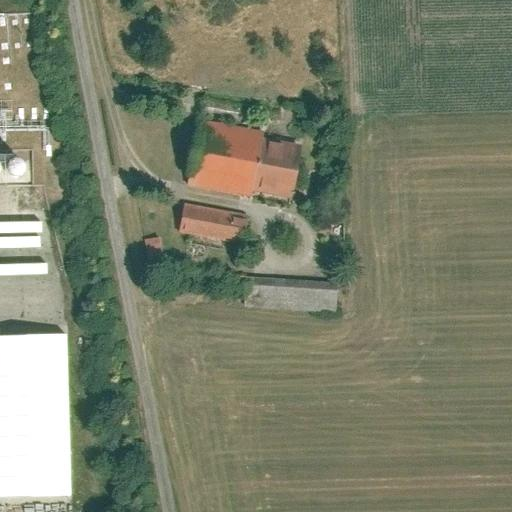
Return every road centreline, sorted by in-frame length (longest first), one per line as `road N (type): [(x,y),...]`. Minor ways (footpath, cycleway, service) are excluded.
road 1 (residential): [(170,511),(74,0)]
road 2 (track): [(152,177),(120,127),(88,0)]
